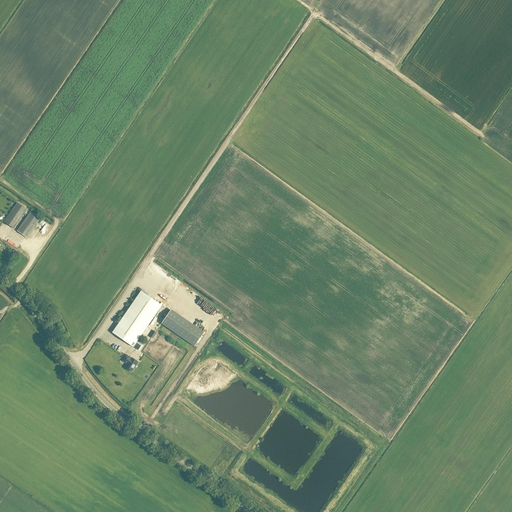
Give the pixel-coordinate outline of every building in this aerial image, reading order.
[(27,210),(17,203),(4,221),(14,228),(27,210)] [(30,212),(17,231),(27,238),(40,219),(30,212)] [(42,220),(38,228),(43,231),(47,222),(42,220)] [(133,347),(147,326),(161,305),(140,291),(112,333),(133,347)] [(160,325),(196,341),(203,325),(178,314),(177,315),(175,314),(176,311),(167,307),(160,325)] [(153,341),(159,332),(155,329),(151,335),(153,336),(151,339),(153,341)] [(131,372),(138,362),(132,358),(132,359),(126,355),(122,361),(128,364),(125,368),(131,372)]
